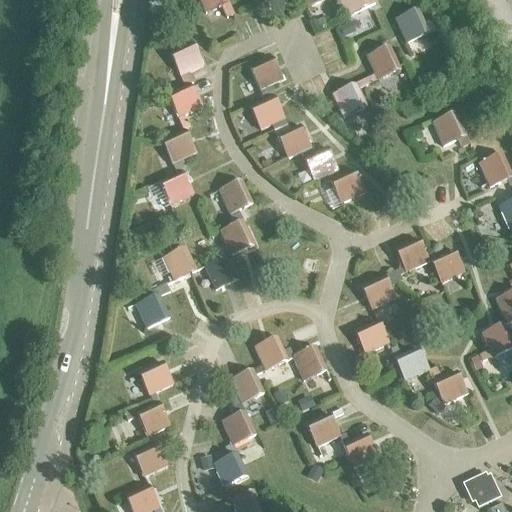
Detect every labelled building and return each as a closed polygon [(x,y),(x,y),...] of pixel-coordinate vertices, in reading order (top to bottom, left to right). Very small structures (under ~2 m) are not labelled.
[(221,10),(226,20),(233,17),(228,6),(225,0),(197,0),(205,17),(221,10)] [(302,0),(307,10),(329,0),(302,0)] [(337,0),(346,20),(374,8),(370,0),(367,0),(365,2),(364,0),(337,0)] [(395,23),(405,47),(429,37),(428,36),(424,26),(418,13),(395,23)] [(322,20),(311,25),(314,32),(325,27),(322,20)] [(430,23),(424,26),(428,36),(434,33),(430,23)] [(192,46),(169,56),(180,80),(186,77),(203,69),(192,46)] [(389,51),(366,61),(374,79),(377,85),(400,74),(389,51)] [(272,61),(249,71),(259,95),(269,91),(282,84),(272,61)] [(185,90),(167,98),(177,121),(184,119),(184,118),(201,111),(186,77),(180,80),(185,90)] [(374,79),(365,83),(367,89),(377,85),(374,79)] [(365,83),(355,88),(358,93),(367,89),(365,83)] [(355,88),(331,99),(342,122),(366,111),(358,93),(355,88)] [(269,91),(259,95),(260,95),(264,104),(273,100),(269,91)] [(264,104),(250,111),(260,134),(272,128),(283,123),(273,100),(264,104)] [(432,127),(443,150),(457,144),(461,151),(468,148),(454,116),(432,127)] [(183,134),(161,144),(172,168),(182,163),(195,157),(184,134),(190,132),(184,119),(177,122),(183,134)] [(283,123),(272,128),(287,163),(301,156),(301,157),(310,152),(299,128),(288,133),(283,123)] [(310,152),(301,157),(313,185),(326,179),(336,174),(325,151),(312,157),(310,152)] [(511,180),(501,157),(478,168),(489,192),(507,183),(511,193),(511,192),(511,180)] [(268,161),(259,165),(262,172),(271,167),(268,161)] [(182,163),(172,168),(176,177),(182,175),(186,173),(182,163)] [(336,174),(326,179),(329,185),(338,180),(336,174)] [(338,180),(329,185),(340,208),(363,197),(352,174),(338,180)] [(176,177),(159,185),(169,209),(192,198),(182,175),(176,177)] [(242,184),(219,195),(229,218),(238,214),(252,207),(242,184)] [(305,190),(299,193),(302,201),(309,199),(305,190)] [(511,194),(511,204),(498,210),(508,234),(511,232),(511,192),(511,193),(511,194)] [(238,214),(229,218),(234,229),(243,225),(238,214)] [(235,229),(219,236),(230,259),(253,248),(243,225),(234,229),(235,229)] [(417,242),(394,252),(402,270),(405,275),(410,273),(428,265),(425,259),(417,242)] [(163,262),(173,284),(195,274),(185,252),(163,262)] [(430,264),(441,285),(463,275),(453,253),(437,260),(430,264)] [(435,254),(425,259),(428,265),(430,264),(437,260),(435,254)] [(204,271),(213,292),(236,281),(227,260),(204,271)] [(395,273),(390,275),(395,286),(402,283),(399,278),(405,275),(402,270),(395,273)] [(390,275),(383,279),(388,290),(395,286),(390,275)] [(382,279),(360,289),(371,313),(394,303),(388,290),(383,279),(382,279)] [(146,295),(149,302),(135,309),(145,332),(168,321),(158,299),(170,295),(165,287),(154,291),(146,295)] [(511,296),(495,304),(505,327),(511,323),(511,296)] [(353,335),(364,358),(386,347),(376,324),(353,335)] [(489,352),(479,357),(482,365),(511,350),(511,344),(504,327),(482,337),(489,352)] [(404,333),(397,336),(399,343),(407,340),(404,333)] [(276,341),(253,351),(262,369),(264,374),(287,363),(282,354),(276,341)] [(397,348),(389,352),(393,362),(402,358),(397,348)] [(291,361),(302,383),(325,373),(314,351),(291,361)] [(402,358),(393,362),(404,385),(427,375),(432,386),(440,381),(435,371),(427,375),(416,351),(402,358)] [(287,352),(282,354),(287,363),(291,361),(287,352)] [(160,366),(137,376),(148,399),(153,396),(170,388),(160,366)] [(252,374),(228,385),(235,398),(239,407),(241,406),(262,396),(254,379),(252,374)] [(440,381),(432,386),(442,408),(465,398),(455,375),(440,381)] [(237,418),(221,426),(231,446),(232,448),(255,438),(244,415),(241,406),(239,407),(235,398),(229,400),(237,418)] [(135,412),(124,416),(128,424),(137,420),(146,440),(150,438),(169,429),(158,406),(152,409),(137,416),(135,412)] [(274,412),(264,416),(269,427),(278,422),(274,412)] [(305,427),(315,450),(337,440),(338,439),(327,417),(305,427)] [(338,439),(337,440),(341,448),(349,445),(345,436),(338,439)] [(341,448),(351,471),(373,461),(375,460),(365,437),(349,445),(341,448)] [(229,460),(213,468),(223,490),(247,480),(236,456),(232,448),(231,446),(224,450),(229,460)] [(132,457),(143,481),(165,470),(155,447),(132,457)] [(375,460),(373,461),(377,470),(384,466),(380,457),(375,460)] [(462,487),(471,507),(474,505),(477,511),(501,501),(490,478),(486,479),(485,476),(462,487)] [(392,480),(388,491),(398,495),(402,485),(392,480)] [(157,511),(146,489),(124,499),(130,511),(157,511)] [(261,511),(253,494),(229,505),(232,511),(261,511)]
